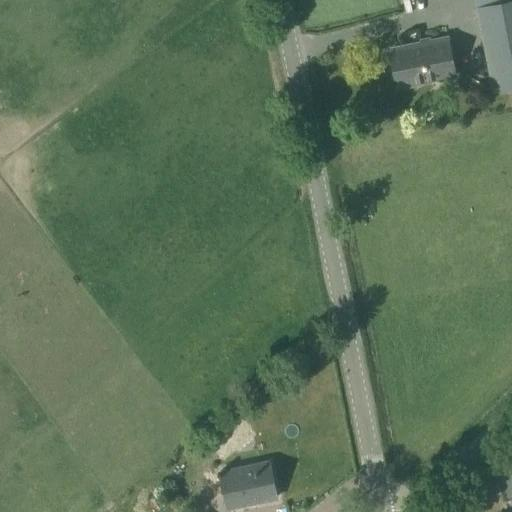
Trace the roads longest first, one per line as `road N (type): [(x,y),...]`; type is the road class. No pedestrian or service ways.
road 1 (secondary): [(380,511),(278,0)]
road 2 (unclassified): [(511,414),(401,511)]
